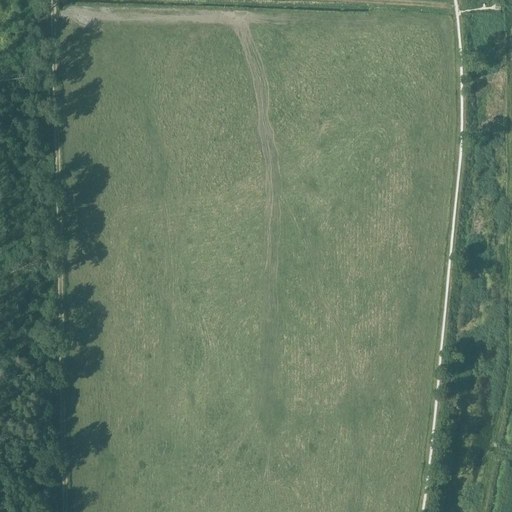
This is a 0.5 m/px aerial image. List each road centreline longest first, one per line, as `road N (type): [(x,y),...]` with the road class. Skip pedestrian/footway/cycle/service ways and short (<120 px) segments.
road 1 (track): [(67,511),(54,0)]
road 2 (track): [(511,44),(511,355),(481,511)]
